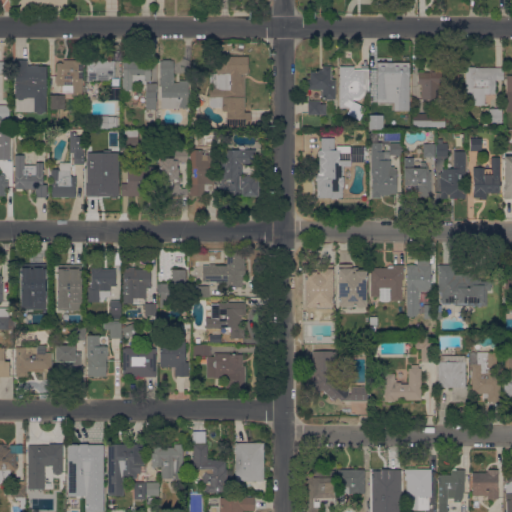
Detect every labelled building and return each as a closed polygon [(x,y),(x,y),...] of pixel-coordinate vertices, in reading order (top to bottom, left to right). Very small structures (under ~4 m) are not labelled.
[(209,89),(210,89),(210,73),(217,73),(216,56),(245,56),(246,78),(245,78),(245,97),(244,97),(244,112),(251,112),(251,126),(227,126),(227,111),(223,111),(222,109),(221,107),(212,107),(209,105),(209,89)] [(34,97),(25,97),(25,98),(24,98),(23,100),(19,100),(17,98),(15,98),(15,70),(15,60),(27,60),(27,66),(47,66),(46,112),(44,112),(42,114),(38,114),(36,111),(33,111),(34,97)] [(73,95),(73,92),(63,92),(63,85),(57,85),(57,81),(56,81),(56,79),(55,79),(55,75),(57,75),(57,63),(64,63),(64,60),(82,60),(82,95),(81,95),(80,96),(76,96),(74,95),(73,95)] [(96,61),(96,60),(108,60),(116,60),(116,62),(115,62),(115,77),(110,77),(110,80),(90,80),(90,81),(87,81),(87,64),(87,61),(96,61)] [(161,83),(160,83),(160,78),(161,78),(161,60),(174,60),(174,82),(189,82),(189,107),(185,107),(185,108),(182,108),(182,107),(180,107),(180,108),(161,108),(161,83)] [(123,61),(151,61),(151,80),(146,80),(146,83),(151,83),(151,82),(156,82),(156,91),(156,92),(156,109),(146,109),(146,84),(133,84),(133,89),(123,89),(123,61)] [(335,99),(334,99),(334,113),(326,113),(326,114),(308,114),(308,100),(320,100),(320,104),(326,104),(326,99),(322,99),(322,89),(308,89),(308,80),(310,80),(310,71),(318,71),(318,69),(322,69),(322,66),(331,66),(331,79),(335,79),(335,99)] [(350,107),(340,107),(340,66),(354,66),(354,69),(368,69),(368,79),(364,79),(363,91),(358,97),(353,97),(353,101),(366,107),(359,120),(347,114),(350,107)] [(378,66),(400,66),(400,72),(404,72),(404,93),(397,93),(397,90),(378,90),(378,66)] [(421,84),(418,84),(418,72),(424,72),(424,69),(430,69),(430,66),(446,66),(446,71),(459,71),(459,90),(446,90),(446,102),(428,102),(428,99),(421,99),(421,84)] [(465,66),(475,66),(475,67),(504,67),(504,79),(495,79),(495,93),(485,93),(485,104),(481,104),(481,105),(476,105),(476,104),(468,104),(468,102),(465,102),(465,66)] [(108,87),(120,87),(120,100),(108,100),(108,87)] [(65,109),(49,109),(49,95),(65,95),(65,109)] [(9,121),(0,121),(0,105),(9,105),(9,121)] [(382,105),(382,118),(379,118),(379,121),(370,121),(371,105),(382,105)] [(489,108),(502,108),(502,122),(489,122),(489,108)] [(413,126),(413,113),(432,113),(432,115),(445,115),(445,126),(413,126)] [(98,115),(108,115),(108,116),(117,116),(117,127),(108,127),(108,128),(98,128),(98,115)] [(122,130),(138,129),(138,149),(122,149),(122,130)] [(70,132),(76,132),(76,136),(83,136),(83,151),(84,151),(84,164),(74,164),(74,156),(73,156),(73,152),(71,152),(70,132)] [(511,136),(511,141),(510,144),(503,139),(507,133),(511,136)] [(111,146),(110,146),(110,142),(111,142),(111,136),(120,136),(120,147),(111,147),(111,146)] [(351,168),(344,168),(344,186),(343,186),(343,197),(339,197),(338,198),(334,198),(333,197),(317,197),(317,180),(315,180),(315,174),(319,174),(319,156),(318,155),(318,151),(320,150),(321,150),(321,137),(334,137),(334,150),(337,150),(337,146),(366,146),(366,154),(363,154),(363,161),(351,161),(351,168)] [(481,150),(471,150),(471,138),(481,138),(481,150)] [(372,171),(371,171),(371,142),(382,142),(382,155),(386,155),(391,159),(391,170),(397,169),(397,177),(396,177),(396,193),(390,193),(390,194),(384,194),(384,196),(380,196),(380,197),(372,197),(372,171)] [(389,143),(401,142),(401,155),(390,155),(389,143)] [(435,143),(435,156),(423,156),(423,143),(435,143)] [(447,156),(436,156),(436,143),(447,143),(447,156)] [(161,195),(161,178),(159,178),(159,160),(162,160),(162,158),(173,158),(174,157),(174,150),(180,150),(180,146),(187,146),(187,162),(181,162),(178,165),(178,174),(182,174),(182,179),(187,179),(187,195),(161,195)] [(10,159),(0,159),(0,147),(10,147),(10,159)] [(110,148),(121,148),(121,160),(110,160),(110,148)] [(216,195),(192,196),(192,191),(190,191),(189,150),(202,149),(202,155),(215,155),(216,195)] [(255,150),(255,163),(243,163),(242,176),(258,176),(258,196),(242,195),(219,194),(220,184),(221,154),(224,154),(224,149),(255,150)] [(511,149),(502,150),(501,196),(511,196),(511,149)] [(465,197),(441,197),(441,168),(452,168),(452,150),(465,150),(465,197)] [(43,184),(47,184),(47,197),(35,197),(35,189),(23,188),(23,191),(16,191),(16,189),(15,189),(15,186),(13,186),(13,183),(15,183),(15,170),(13,170),(13,166),(15,166),(15,155),(24,155),(24,165),(36,165),(36,162),(43,162),(43,184)] [(431,171),(431,196),(404,196),(404,157),(414,157),(414,167),(420,167),(420,162),(425,162),(428,171),(431,171)] [(500,185),(501,185),(501,189),(500,189),(500,192),(487,192),(487,199),(482,199),(482,197),(473,197),(473,167),(485,167),(485,169),(491,169),(491,157),(500,157),(500,185)] [(52,197),(52,184),(51,184),(51,169),(60,169),(60,162),(71,162),(71,171),(70,171),(70,176),(77,176),(76,184),(75,197),(52,197)] [(116,196),(105,196),(105,195),(94,195),(94,196),(86,196),(86,184),(90,184),(90,172),(91,172),(91,162),(106,162),(106,165),(114,165),(114,171),(116,175),(116,196)] [(121,183),(127,183),(127,171),(145,171),(145,167),(155,167),(155,195),(121,196),(121,183)] [(0,175),(1,175),(1,174),(3,174),(3,175),(5,175),(5,179),(8,178),(8,187),(5,187),(5,195),(0,195),(0,175)] [(231,209),(222,209),(222,198),(231,199),(231,209)] [(242,287),(225,287),(225,281),(220,281),(220,283),(216,283),(216,282),(202,282),(202,277),(195,277),(195,267),(202,267),(202,265),(209,265),(209,264),(215,264),(215,265),(227,265),(227,252),(244,252),(244,265),(245,265),(245,275),(242,275),(242,287)] [(45,308),(44,263),(18,264),(19,309),(45,308)] [(80,264),(55,264),(55,307),(68,307),(68,302),(71,302),(71,306),(80,306),(80,264)] [(333,308),(317,308),(308,308),(308,306),(305,306),(305,271),(314,271),(314,268),(317,268),(317,264),(333,264),(333,308)] [(367,270),(367,306),(364,306),(364,307),(357,307),(357,306),(356,306),(356,308),(340,308),(340,306),(338,306),(338,264),(352,264),(352,267),(357,267),(357,269),(363,269),(365,270),(367,270)] [(393,265),(404,264),(404,280),(402,280),(402,300),(391,300),(391,287),(379,287),(379,296),(371,296),(371,268),(387,268),(387,267),(388,266),(389,265),(393,265)] [(406,316),(406,287),(407,287),(407,270),(406,270),(406,264),(432,264),(432,271),(431,271),(431,291),(419,291),(419,313),(415,316),(406,316)] [(439,264),(455,264),(455,274),(464,274),(464,273),(474,272),(474,278),(491,278),(491,290),(487,290),(487,305),(481,305),(481,306),(478,306),(478,305),(475,305),(475,306),(472,306),(472,305),(455,305),(455,304),(442,304),(442,292),(439,292),(439,264)] [(100,301),(88,301),(88,286),(90,286),(90,285),(92,285),(91,267),(93,267),(93,268),(100,268),(100,267),(102,267),(102,269),(116,269),(116,285),(117,285),(111,285),(111,290),(100,290),(100,301)] [(124,267),(135,267),(135,269),(151,270),(150,287),(149,287),(149,289),(146,289),(146,287),(145,287),(145,297),(133,297),(133,302),(122,302),(122,284),(123,284),(124,267)] [(160,293),(157,293),(158,286),(161,286),(161,284),(172,284),(172,269),(186,269),(185,298),(169,297),(169,307),(160,306),(160,293)] [(210,285),(210,297),(197,297),(197,296),(189,296),(189,285),(210,285)] [(380,287),(390,287),(390,300),(388,301),(382,301),(380,300),(380,287)] [(110,300),(121,300),(121,314),(120,314),(120,319),(110,318),(110,300)] [(230,338),(230,328),(206,328),(206,318),(211,318),(211,303),(219,303),(219,302),(245,302),(245,315),(241,315),(241,326),(245,326),(245,330),(244,330),(244,334),(245,334),(245,338),(230,338)] [(156,318),(148,318),(148,314),(145,314),(145,303),(156,303),(156,318)] [(424,304),(435,304),(435,318),(424,318),(424,304)] [(0,315),(12,315),(12,328),(0,328),(0,315)] [(369,324),(370,316),(377,316),(377,324),(369,324)] [(121,321),(121,338),(110,338),(110,328),(109,328),(109,329),(107,329),(107,328),(104,328),(104,321),(121,321)] [(122,328),(134,322),(139,333),(126,338),(122,328)] [(73,340),(73,327),(85,327),(85,340),(73,340)] [(421,348),(415,348),(415,336),(434,336),(434,351),(435,351),(436,361),(421,361),(421,348)] [(160,340),(186,340),(186,362),(188,362),(188,376),(175,376),(175,367),(160,367),(160,340)] [(245,388),(226,388),(226,377),(207,377),(207,355),(193,356),(193,344),(210,344),(210,355),(209,355),(209,356),(214,356),(214,353),(229,353),(229,354),(242,354),(243,366),(245,366),(245,388)] [(81,374),(56,374),(56,345),(75,345),(75,351),(81,351),(81,374)] [(88,375),(88,345),(101,345),(108,345),(108,359),(106,359),(106,362),(107,362),(107,370),(106,370),(106,375),(99,375),(99,376),(94,376),(94,375),(88,375)] [(16,347),(37,347),(37,346),(46,346),(46,352),(52,352),(52,369),(50,369),(50,379),(44,379),(44,371),(28,371),(28,376),(16,376),(16,347)] [(10,377),(0,377),(0,347),(5,347),(5,360),(10,360),(10,377)] [(156,376),(123,376),(123,348),(125,348),(125,347),(130,347),(130,348),(141,348),(141,347),(147,347),(147,348),(156,348),(156,376)] [(472,364),(470,364),(470,352),(497,351),(497,356),(500,356),(500,359),(497,359),(497,363),(500,363),(500,401),(495,401),(495,403),(489,403),(489,401),(487,401),(487,398),(483,398),(483,394),(472,394),(472,364)] [(315,358),(317,358),(317,355),(334,355),(334,370),(350,387),(347,389),(349,391),(347,393),(350,393),(350,387),(366,387),(366,400),(340,400),(337,397),(334,400),(325,392),(323,392),(320,389),(321,388),(314,381),(315,380),(315,358)] [(466,386),(469,386),(469,401),(452,402),(452,387),(438,387),(438,355),(465,355),(466,386)] [(421,399),(395,399),(395,401),(384,401),(384,373),(395,373),(395,379),(396,379),(396,382),(401,382),(401,384),(408,384),(408,368),(411,368),(411,364),(419,364),(419,368),(421,368),(421,399)] [(193,444),(192,444),(192,431),(205,431),(205,443),(207,443),(207,460),(220,460),(220,462),(228,461),(228,492),(205,492),(205,491),(203,491),(202,475),(196,475),(196,471),(194,471),(193,460),(192,460),(192,457),(193,457),(193,444)] [(235,480),(235,442),(264,443),(264,481),(235,480)] [(0,483),(0,443),(4,443),(4,444),(7,444),(7,445),(25,444),(25,461),(23,461),(23,453),(16,453),(16,465),(18,465),(18,468),(16,468),(16,469),(10,469),(10,476),(8,476),(8,483),(0,483)] [(28,445),(49,445),(49,444),(63,444),(63,472),(53,472),(53,465),(45,465),(45,481),(28,481),(28,470),(28,445)] [(84,444),(84,446),(86,446),(86,447),(87,449),(96,449),(96,454),(105,454),(105,464),(100,464),(100,469),(93,469),(93,474),(78,474),(78,494),(68,494),(68,444),(84,444)] [(137,473),(137,478),(123,478),(124,495),(108,496),(107,444),(140,444),(140,447),(144,447),(144,466),(140,466),(140,473),(137,473)] [(183,479),(175,479),(175,478),(161,478),(161,466),(152,466),(152,452),(154,452),(154,447),(174,447),(174,444),(183,444),(183,479)] [(371,502),(371,469),(399,468),(399,471),(398,471),(398,487),(400,487),(400,497),(400,511),(389,511),(389,505),(377,505),(377,502),(371,502)] [(319,499),(319,507),(314,506),(314,469),(335,470),(334,499),(319,499)] [(338,469),(364,469),(364,493),(349,493),(349,501),(344,501),(344,502),(338,503),(338,500),(338,484),(338,469)] [(432,469),(432,496),(429,496),(429,509),(406,508),(407,480),(405,480),(405,469),(432,469)] [(486,472),(486,469),(499,470),(499,474),(498,474),(497,489),(498,489),(498,498),(496,498),(496,499),(490,499),(490,498),(487,498),(487,496),(472,495),(472,472),(486,472)] [(438,511),(438,474),(451,474),(451,470),(465,470),(465,482),(464,482),(464,492),(463,492),(463,497),(461,501),(454,501),(454,498),(447,498),(447,511),(438,511)] [(12,481),(25,481),(25,508),(20,508),(20,500),(16,500),(16,496),(12,496),(12,481)] [(134,481),(145,481),(145,499),(134,499),(134,481)] [(146,499),(147,499),(146,481),(159,481),(159,495),(150,495),(150,496),(154,496),(154,499),(150,499),(150,504),(146,505),(146,499)] [(105,500),(93,500),(93,485),(106,486),(105,500)] [(255,496),(255,510),(243,510),(243,511),(219,511),(219,496),(255,496)]
